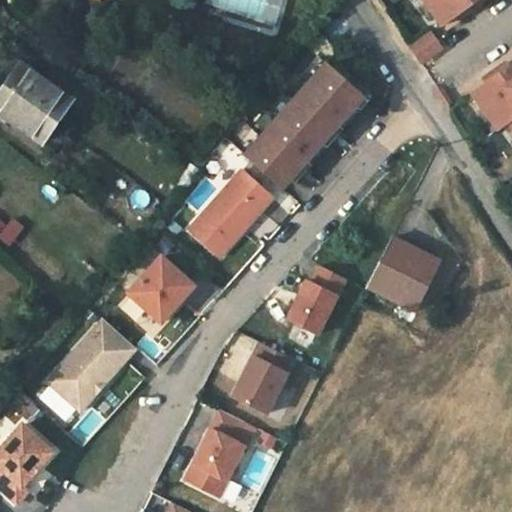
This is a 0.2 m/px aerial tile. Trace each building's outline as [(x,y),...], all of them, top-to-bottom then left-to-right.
[(425,0),(443,25),(454,17),(478,0),(425,0)] [(431,32),(411,47),(422,62),(442,47),(431,32)] [(278,188),(360,96),(324,63),(242,155),(278,188)] [(509,123),(511,126),(511,64),(510,66),(492,78),(480,87),(472,92),(499,130),(509,123)] [(0,97),(0,114),(43,144),(74,100),(22,65),(0,97)] [(188,231),(220,259),(271,199),(240,172),(188,231)] [(394,236),(367,288),(417,314),(444,261),(394,236)] [(162,258),(130,295),(160,321),(180,298),(183,300),(195,286),(162,258)] [(347,280),(321,268),(312,285),(307,282),(288,321),(319,336),(347,280)] [(160,321),(163,324),(178,306),(175,303),(160,321)] [(81,413),(137,351),(104,321),(48,384),(81,413)] [(295,361),(260,343),(233,398),(268,415),(295,361)] [(244,423),(220,411),(185,481),(219,498),(245,447),(235,442),(244,423)] [(56,454),(25,427),(0,456),(0,487),(21,506),(32,494),(27,489),(56,454)]
